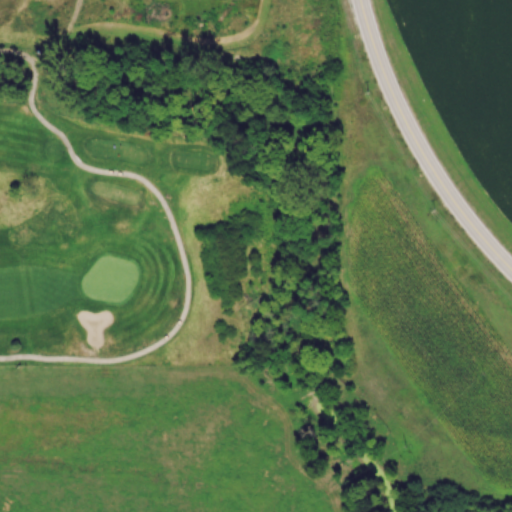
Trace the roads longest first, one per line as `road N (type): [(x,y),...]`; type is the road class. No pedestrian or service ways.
road 1 (track): [(0,358),(134,356),(172,332),(186,298),(162,199),(144,180),(78,162),(30,97)]
road 2 (tertiary): [(359,0),(409,130),(458,208),(511,270)]
